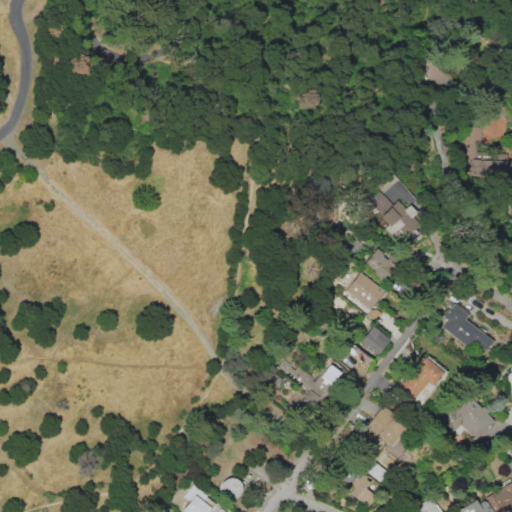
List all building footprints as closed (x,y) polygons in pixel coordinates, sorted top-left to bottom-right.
[(511,160),(505,160),(505,155),(478,155),(478,144),(475,144),(475,127),(463,128),(463,177),(511,176),(511,160)] [(384,212),(390,201),(376,192),(370,203),(384,212)] [(415,212),(407,204),(402,208),(396,200),(377,217),(396,240),(416,222),(411,216),(415,212)] [(373,249),(362,264),(384,281),(395,266),(373,249)] [(369,309),(383,291),(359,272),(344,290),(369,309)] [(466,347),(470,341),(483,351),(491,341),(463,319),(466,314),(453,304),(437,324),(466,347)] [(386,337),(368,325),(356,344),(374,355),(386,337)] [(410,400),(427,382),(430,385),(442,372),(423,355),(395,386),(410,400)] [(326,364),(317,378),(296,365),(294,368),(280,359),(275,368),(308,388),(301,400),(314,408),(337,371),(326,364)] [(279,377),(264,370),(257,385),(272,391),(279,377)] [(451,431),(463,421),(476,436),(493,421),(468,394),(440,419),(451,431)] [(364,430),(390,445),(404,423),(391,415),(392,412),(379,404),(364,430)] [(361,470),(379,481),(385,471),(368,459),(361,470)] [(219,496),(236,496),(237,479),(220,478),(219,496)] [(503,511),(511,507),(511,479),(485,496),(494,511),(503,511)] [(204,511),(208,506),(201,501),(205,495),(191,485),(176,509),(180,511),(204,511)] [(438,511),(429,497),(404,511),(438,511)] [(455,509),(456,511),(490,511),(484,499),(475,504),(473,500),(455,509)]
